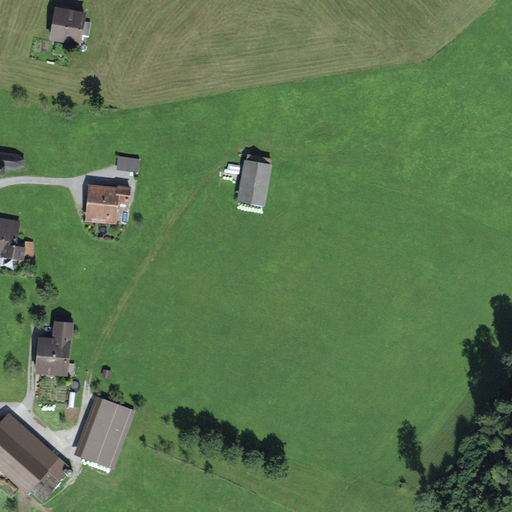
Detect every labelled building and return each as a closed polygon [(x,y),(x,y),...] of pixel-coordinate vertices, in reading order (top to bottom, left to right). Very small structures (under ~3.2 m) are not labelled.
[(48,8),(43,39),(77,45),(82,13),(48,8)] [(138,154),(118,152),(116,170),(136,172),(138,154)] [(24,155),(1,153),(0,167),(0,173),(4,174),(4,167),(22,169),(24,155)] [(247,156),(240,199),(262,203),(270,160),(247,156)] [(123,203),(124,186),(84,184),(83,220),(112,222),(113,203),(123,203)] [(18,220),(0,217),(0,256),(32,262),(35,242),(22,240),(21,243),(14,241),(18,220)] [(39,321),(34,371),(68,374),(73,324),(39,321)] [(101,402),(82,453),(111,463),(129,412),(101,402)] [(9,413),(0,423),(0,469),(28,494),(30,492),(42,501),(64,475),(60,468),(60,465),(61,462),(62,460),(9,413)]
